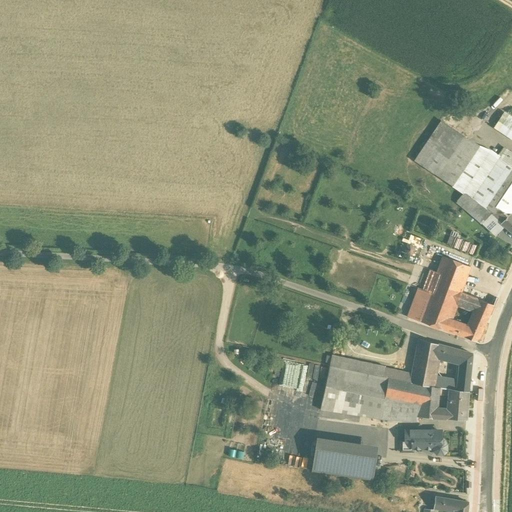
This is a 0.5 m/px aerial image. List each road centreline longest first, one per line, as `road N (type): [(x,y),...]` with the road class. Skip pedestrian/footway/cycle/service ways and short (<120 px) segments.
road 1 (track): [(232,268),(0,253)]
road 2 (tertiary): [(480,511),(484,384),(511,298)]
